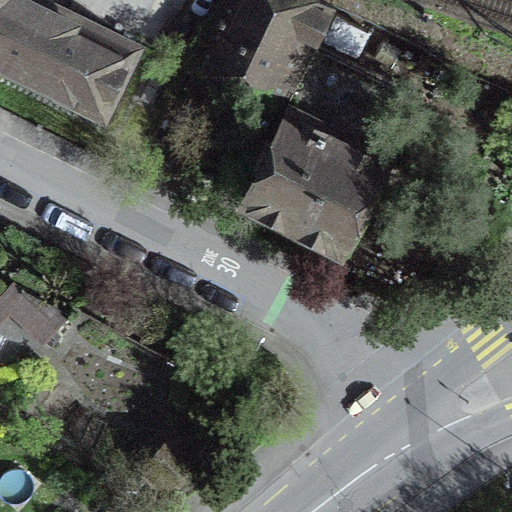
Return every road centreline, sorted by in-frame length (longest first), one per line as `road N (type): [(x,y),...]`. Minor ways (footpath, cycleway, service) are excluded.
road 1 (residential): [(441,419),(392,356),(0,166)]
road 2 (primary): [(441,419),(318,511)]
